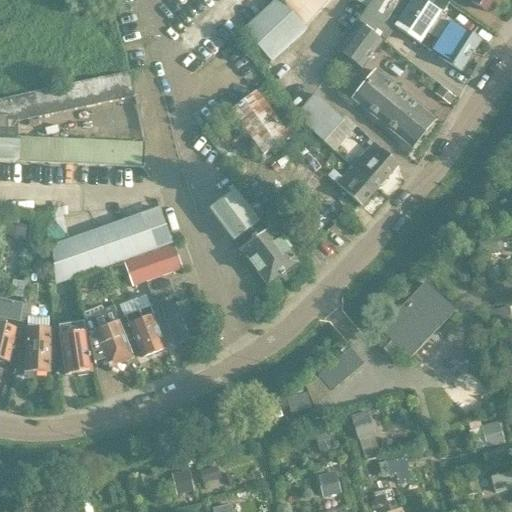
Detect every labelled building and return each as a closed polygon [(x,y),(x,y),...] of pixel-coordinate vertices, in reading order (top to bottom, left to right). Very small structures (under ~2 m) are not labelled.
[(276,0),(277,0),(276,1),(305,29),(330,0),(353,0),(365,8),(369,0),(276,0)] [(460,72),(480,42),(450,22),(417,0),(369,0),(365,8),(356,22),(360,26),(380,41),(384,44),(394,28),(460,72)] [(467,0),(486,12),(493,0),(467,0)] [(305,29),(276,1),(274,2),(242,32),(270,62),(305,29)] [(360,66),(380,41),(360,26),(341,51),(360,66)] [(435,121),(376,72),(352,100),(359,105),(412,149),(435,121)] [(17,123),(134,98),(128,73),(0,100),(0,137),(17,139),(17,123)] [(256,92),(230,111),(263,156),(289,136),(256,92)] [(355,128),(345,119),(343,121),(314,95),(295,116),(334,153),(355,128)] [(0,161),(16,163),(17,139),(0,137),(0,161)] [(142,169),(144,144),(17,139),(16,163),(142,169)] [(370,148),(351,168),(376,191),(397,166),(368,139),(365,143),(370,148)] [(376,191),(351,168),(341,179),(336,185),(361,208),(376,191)] [(333,172),(328,178),(336,185),(341,179),(333,172)] [(209,210),(230,238),(234,242),(245,233),(258,224),(234,192),(209,210)] [(284,209),(275,197),(260,209),(268,220),(284,209)] [(511,213),(511,204),(509,198),(490,205),(495,220),(511,213)] [(64,208),(47,210),(50,239),(67,238),(64,208)] [(158,209),(53,246),(65,282),(171,245),(158,209)] [(44,219),(28,220),(28,238),(44,238),(44,219)] [(7,224),(4,238),(25,241),(27,227),(7,224)] [(298,265),(270,228),(252,242),(245,233),(234,242),(268,287),(280,278),(283,282),(288,279),(285,274),(298,265)] [(497,234),(477,241),(482,256),(501,250),(497,234)] [(125,263),(133,287),(180,270),(172,247),(125,263)] [(12,281),(10,297),(22,299),(24,283),(12,281)] [(423,284),(379,331),(409,358),(450,315),(449,308),(423,284)] [(125,316),(151,307),(147,295),(121,304),(125,316)] [(9,364),(16,331),(18,331),(21,305),(0,299),(0,363),(4,363),(9,364)] [(159,304),(175,345),(186,341),(186,343),(197,339),(196,337),(199,336),(186,303),(173,308),(170,299),(159,304)] [(18,331),(17,337),(26,337),(25,373),(49,373),(49,357),(56,357),(54,330),(53,330),(49,330),(49,320),(30,319),(30,305),(21,305),(18,331)] [(88,316),(105,310),(103,305),(82,313),(89,345),(98,342),(94,332),(88,316)] [(112,307),(105,310),(88,316),(94,332),(118,323),(112,307)] [(152,316),(149,308),(125,317),(128,325),(139,352),(141,358),(165,349),(153,316),(152,316)] [(495,328),(511,324),(507,308),(492,312),(495,328)] [(94,332),(98,342),(89,345),(94,366),(105,361),(108,370),(112,368),(118,371),(121,365),(133,360),(131,355),(120,328),(118,323),(94,332)] [(139,352),(128,325),(120,328),(131,355),(139,352)] [(501,352),(511,349),(511,332),(497,336),(501,352)] [(65,369),(66,376),(76,375),(78,377),(87,376),(88,373),(91,372),(85,333),(60,336),(64,363),(63,363),(64,370),(65,369)] [(332,393),(363,365),(350,349),(318,377),(332,393)] [(311,409),(306,394),(286,400),(291,415),(311,409)] [(374,437),(367,413),(350,418),(358,442),(374,437)] [(504,445),(498,423),(481,427),(487,449),(504,445)] [(316,440),(319,453),(332,450),(329,437),(316,440)] [(403,461),(380,467),(383,478),(395,475),(397,483),(400,483),(400,485),(407,483),(407,481),(409,480),(403,461)] [(361,467),(365,478),(380,473),(376,462),(361,467)] [(221,479),(217,467),(200,472),(203,484),(221,479)] [(194,493),(189,471),(171,475),(176,497),(194,493)] [(511,490),(511,472),(490,478),(494,495),(511,490)] [(340,495),(335,474),(317,478),(322,499),(340,495)] [(398,511),(394,480),(373,482),(376,511),(398,511)]
